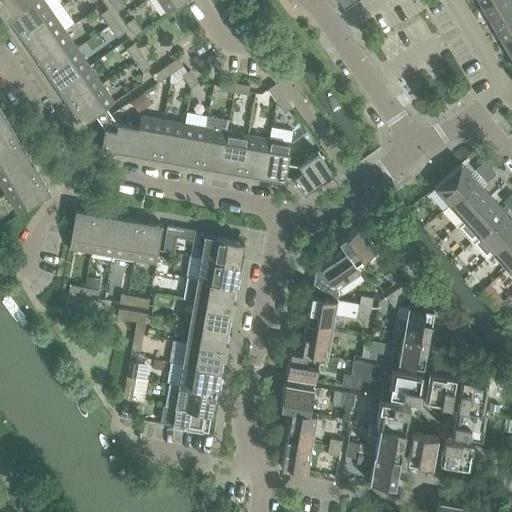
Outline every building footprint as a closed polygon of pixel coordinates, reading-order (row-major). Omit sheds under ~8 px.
[(0,0),(0,3),(8,15),(30,0),(0,0)] [(30,0),(8,15),(20,33),(62,4),(59,0),(30,0)] [(109,0),(117,11),(125,5),(121,0),(109,0)] [(158,0),(167,12),(184,0),(158,0)] [(511,0),(492,0),(482,6),(492,24),(511,12),(511,0)] [(75,22),(63,4),(62,4),(20,33),(33,51),(65,29),(65,28),(75,22)] [(107,8),(100,13),(108,25),(115,20),(107,8)] [(511,12),(492,24),(503,42),(511,36),(511,12)] [(134,36),(141,31),(132,18),(125,23),(134,36)] [(116,37),(124,32),(115,20),(108,25),(116,37)] [(33,51),(45,69),(77,46),(65,29),(33,51)] [(511,36),(503,42),(511,57),(511,36)] [(134,41),(128,46),(136,58),(143,53),(134,41)] [(45,69),(57,86),(89,64),(77,46),(45,69)] [(144,70),(151,65),(143,53),(136,58),(144,70)] [(182,64),(177,56),(166,64),(171,72),(182,64)] [(57,86),(69,104),(70,104),(102,82),(89,64),(57,86)] [(154,72),(159,80),(171,72),(166,64),(154,72)] [(191,86),(198,81),(190,69),(183,74),(191,86)] [(221,79),(220,88),(234,90),(235,82),(221,79)] [(82,122),(114,100),(102,82),(70,104),(82,122)] [(248,93),(250,84),(235,82),(234,90),(248,93)] [(276,83),(269,88),(277,100),(284,95),(276,83)] [(142,93),(131,101),(138,111),(149,103),(142,93)] [(285,112),(293,107),(284,95),(277,100),(285,112)] [(119,123),(112,112),(101,120),(106,127),(103,146),(136,153),(140,127),(119,123)] [(143,114),(141,127),(140,127),(136,153),(158,157),(165,118),(143,114)] [(0,121),(0,146),(19,135),(8,117),(0,121)] [(158,157),(178,160),(179,161),(186,122),(165,118),(158,157)] [(179,161),(199,164),(200,165),(207,126),(186,122),(179,161)] [(200,165),(221,168),(222,168),(229,130),(207,126),(200,165)] [(222,168),(242,172),(243,172),(250,134),(229,130),(222,168)] [(243,172),(263,176),(265,176),(272,138),(250,134),(243,172)] [(0,146),(0,171),(30,154),(19,135),(0,146)] [(290,163),(294,142),(272,138),(265,176),(286,180),(287,176),(290,163)] [(333,174),(317,152),(300,165),(290,163),(287,176),(294,177),(306,194),(333,174)] [(0,171),(0,180),(7,192),(8,193),(41,173),(30,154),(0,171)] [(484,162),(475,171),(480,177),(490,169),(484,162)] [(461,165),(435,188),(450,205),(476,181),(461,165)] [(486,183),(495,174),(490,169),(480,177),(486,183)] [(19,212),(53,191),(41,173),(8,193),(19,212)] [(476,181),(450,205),(464,220),(464,221),(491,197),(476,181)] [(464,220),(457,227),(471,244),(505,213),(491,197),(464,221),(464,220)] [(76,208),(69,245),(91,249),(98,211),(90,210),(76,207),(76,208)] [(98,211),(91,249),(112,254),(120,215),(98,211)] [(511,220),(505,213),(471,244),(486,260),(494,253),(493,253),(511,235),(511,220)] [(120,215),(112,254),(134,258),(141,220),(120,215)] [(141,220),(134,258),(155,262),(157,254),(162,224),(141,220)] [(167,224),(165,233),(177,235),(181,236),(183,227),(167,224)] [(359,225),(338,239),(345,248),(355,263),(376,249),(359,225)] [(183,227),(181,236),(194,239),(196,230),(183,227)] [(167,234),(164,250),(173,251),(176,236),(167,234)] [(204,235),(200,257),(239,265),(243,242),(204,235)] [(511,235),(493,253),(494,253),(508,269),(511,264),(511,235)] [(315,268),(310,294),(311,294),(336,299),(337,299),(338,290),(336,286),(359,270),(355,263),(345,248),(321,264),(315,268)] [(189,255),(185,277),(187,277),(233,286),(235,286),(239,265),(200,257),(189,255)] [(392,270),(385,274),(392,284),(398,279),(392,270)] [(87,275),(86,285),(98,287),(100,278),(87,275)] [(187,277),(183,297),(192,299),(192,300),(233,308),(235,298),(231,297),(233,286),(187,277)] [(407,281),(398,287),(404,296),(413,290),(407,281)] [(71,283),(69,292),(82,294),(84,285),(71,283)] [(84,285),(82,294),(98,297),(99,288),(98,287),(86,285),(84,285)] [(121,292),(119,301),(125,302),(127,293),(121,292)] [(127,293),(125,302),(147,307),(149,298),(127,293)] [(311,294),(306,322),(331,327),(331,324),(333,313),(336,299),(311,294)] [(360,294),(358,303),(371,305),(372,297),(360,294)] [(336,299),(333,313),(344,315),(356,317),(357,309),(358,303),(337,299),(336,299)] [(192,300),(189,321),(226,328),(228,314),(232,315),(233,308),(192,300)] [(358,303),(357,309),(370,311),(371,306),(371,305),(358,303)] [(394,318),(392,332),(401,333),(428,338),(433,309),(424,308),(406,305),(404,320),(394,318)] [(118,308),(116,316),(131,319),(133,310),(118,308)] [(133,310),(131,319),(137,320),(145,321),(146,313),(133,310)] [(136,326),(135,334),(142,336),(145,321),(137,320),(136,326)] [(189,321),(185,342),(225,350),(227,340),(223,340),(226,328),(189,321)] [(306,322),(301,351),(319,354),(326,356),(331,327),(306,322)] [(401,333),(397,361),(423,366),(423,363),(428,338),(401,333)] [(134,336),(132,348),(140,349),(142,336),(135,334),(134,336)] [(172,340),(168,361),(170,362),(218,371),(221,356),(223,357),(224,357),(225,350),(185,342),(172,340)] [(370,345),(368,357),(381,359),(381,358),(384,342),(371,340),(370,345)] [(363,344),(361,356),(368,357),(370,345),(363,344)] [(290,349),(285,375),(314,380),(319,354),(301,351),(290,349)] [(350,374),(348,386),(352,387),(377,391),(377,390),(378,386),(381,365),(360,361),(353,360),(350,374)] [(130,361),(128,375),(135,376),(138,362),(130,361)] [(170,362),(166,382),(169,383),(217,392),(220,371),(218,371),(170,362)] [(393,367),(389,392),(410,396),(417,398),(422,372),(393,367)] [(428,380),(424,399),(427,399),(437,401),(446,403),(449,403),(453,380),(454,375),(451,374),(442,373),(432,371),(430,370),(428,380)] [(343,373),(341,385),(348,386),(350,374),(343,373)] [(125,392),(124,396),(132,397),(135,376),(128,375),(125,392)] [(135,376),(132,397),(144,399),(148,379),(135,376)] [(461,381),(456,405),(480,409),(485,381),(462,376),(461,381)] [(284,381),(280,407),(290,409),(308,412),(313,386),(284,381)] [(169,383),(165,404),(175,406),(172,423),(201,429),(205,412),(210,413),(213,413),(217,392),(169,383)] [(334,390),(331,402),(344,404),(347,392),(334,390)] [(347,392),(344,404),(352,406),(355,394),(351,393),(347,392)] [(381,398),(376,424),(404,429),(404,428),(408,403),(381,398)] [(490,402),(489,409),(498,411),(499,404),(490,402)] [(456,405),(452,430),(468,433),(480,435),(485,410),(480,409),(456,405)] [(290,409),(285,437),(311,442),(317,413),(308,412),(290,409)] [(511,418),(505,417),(503,430),(511,431),(511,418)] [(369,423),(367,437),(374,438),(371,452),(399,457),(400,452),(404,429),(376,424),(369,423)] [(406,458),(410,459),(418,461),(429,463),(432,463),(432,460),(437,434),(434,434),(423,432),(416,431),(411,430),(407,454),(406,458)] [(444,436),(439,461),(442,461),(457,464),(463,465),(468,466),(469,461),(470,453),(471,450),(473,441),(470,440),(467,440),(447,436),(444,436)] [(285,437),(280,466),(286,467),(306,471),(311,442),(285,437)] [(330,438),(328,445),(340,447),(342,440),(330,438)] [(347,441),(346,447),(358,449),(359,443),(347,441)] [(328,445),(327,452),(339,454),(340,447),(328,445)] [(346,447),(345,455),(357,457),(358,449),(346,447)] [(357,457),(356,462),(369,464),(366,481),(391,485),(394,485),(399,457),(371,452),(369,451),(358,449),(357,457)] [(438,499),(435,511),(466,511),(468,505),(438,499)]
